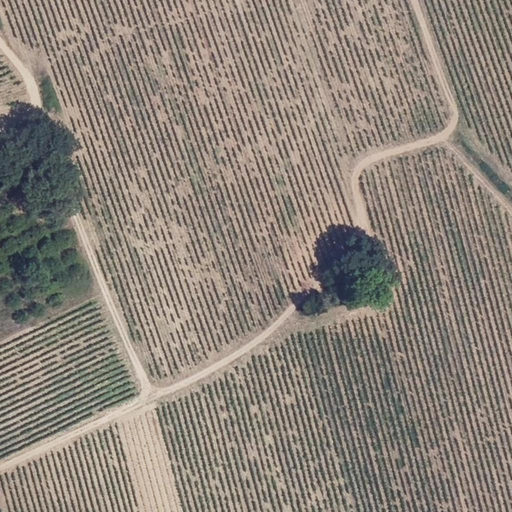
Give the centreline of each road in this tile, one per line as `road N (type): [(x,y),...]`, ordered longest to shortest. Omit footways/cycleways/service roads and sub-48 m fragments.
road 1 (track): [(0,466),(247,349),(327,278),(352,237),(346,174),(451,128),(415,0)]
road 2 (track): [(145,397),(31,88),(0,40)]
